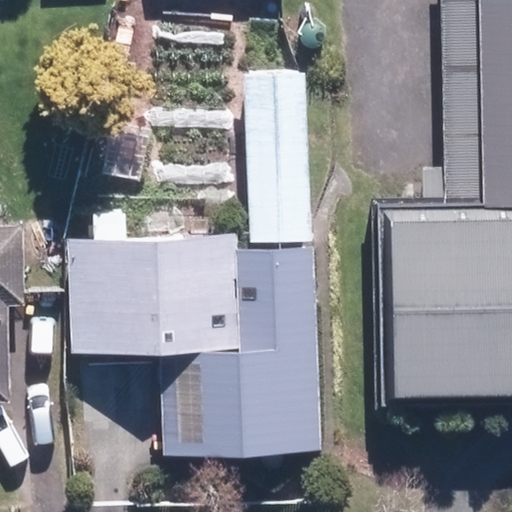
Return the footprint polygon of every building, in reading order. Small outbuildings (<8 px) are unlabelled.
[(379,233),(378,394),(511,394),(511,0),(411,0),(410,234),(379,233)] [(303,240),(293,76),(232,80),(243,244),(303,240)] [(10,229),(0,228),(0,395),(2,395),(0,305),(11,304),(10,229)] [(309,447),(300,251),(227,255),(226,243),(64,250),(69,356),(154,352),(159,454),(309,447)] [(112,368),(69,369),(70,430),(112,430),(112,368)]
